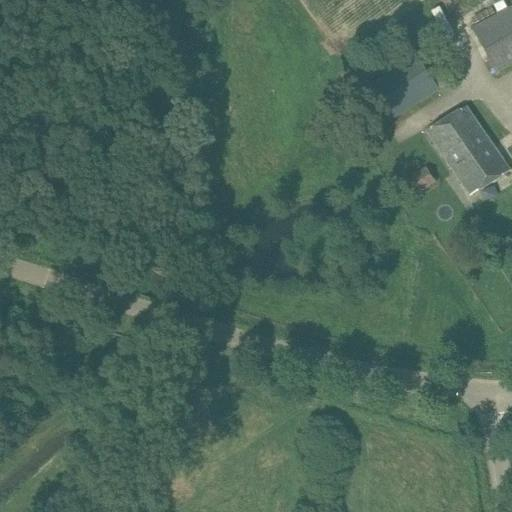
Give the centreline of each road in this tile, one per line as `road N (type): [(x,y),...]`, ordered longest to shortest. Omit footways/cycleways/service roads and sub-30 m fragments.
road 1 (unclassified): [(0,262),(306,358),(485,388)]
road 2 (unclassified): [(504,511),(485,388)]
